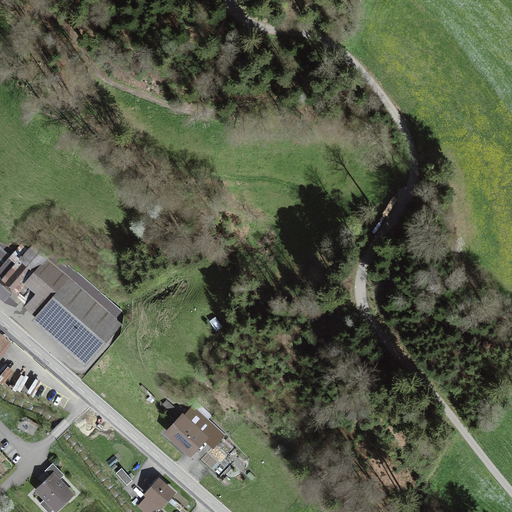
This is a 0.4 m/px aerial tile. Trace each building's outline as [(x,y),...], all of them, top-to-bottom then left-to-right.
[(120,310),(69,266),(67,269),(49,256),(48,257),(33,244),(28,251),(21,245),(16,251),(0,241),(0,291),(8,299),(15,291),(25,300),(36,288),(41,292),(28,306),(86,357),(110,330),(114,317),(120,310)] [(191,452),(204,437),(214,446),(225,435),(214,424),(213,425),(192,406),(169,431),(191,452)] [(71,493),(58,480),(63,475),(53,464),(46,470),(52,477),(38,490),(55,508),(71,493)] [(121,468),(116,473),(127,485),(132,480),(121,468)] [(149,496),(144,502),(155,511),(172,492),(159,480),(151,489),(149,487),(146,490),(149,492),(147,494),(149,496)]
